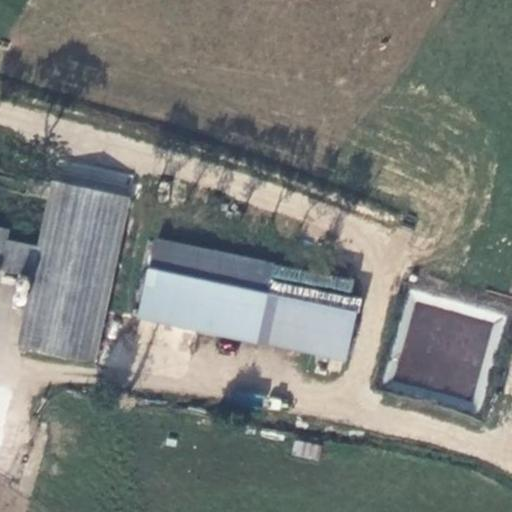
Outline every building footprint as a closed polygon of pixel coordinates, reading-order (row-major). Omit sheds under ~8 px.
[(49,200),(53,182),(28,177),(24,196),(49,200)] [(54,180),(53,182),(49,200),(38,249),(6,240),(8,228),(0,226),(0,268),(36,277),(23,344),(98,361),(131,198),(54,180)] [(141,315),(173,321),(182,274),(151,268),(141,315)] [(182,274),(173,321),(317,353),(328,306),(182,274)] [(357,311),(328,306),(317,353),(347,359),(357,311)] [(317,460),(320,445),(294,439),(291,454),(317,460)]
